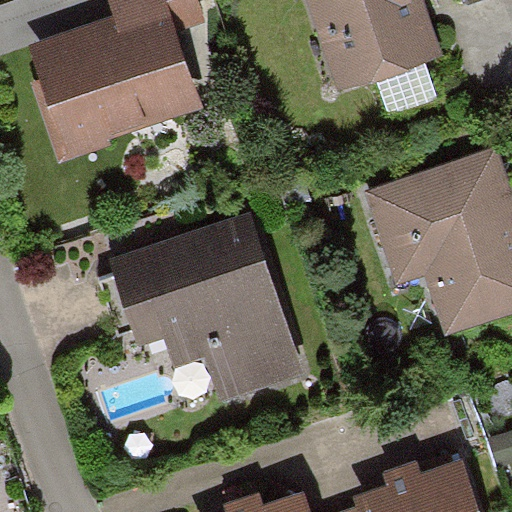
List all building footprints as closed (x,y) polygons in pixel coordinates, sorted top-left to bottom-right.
[(43,71),(33,75),(60,152),(109,135),(106,125),(202,92),(176,19),(206,8),(203,0),(117,0),(119,6),(31,37),(43,71)] [(426,0),(309,0),(337,79),(442,42),(426,0)] [(511,188),(494,139),(369,183),(402,277),(425,269),(446,328),(511,304),(511,188)] [(255,203),(113,250),(142,337),(167,328),(173,349),(208,337),(224,385),(307,358),(255,203)] [(355,482),(360,497),(365,511),(486,511),(462,445),(419,460),(415,451),(386,462),(389,470),(355,482)] [(231,502),(203,511),(317,511),(304,476),(262,492),(258,482),(228,493),(231,502)] [(317,511),(365,511),(360,497),(317,511)]
